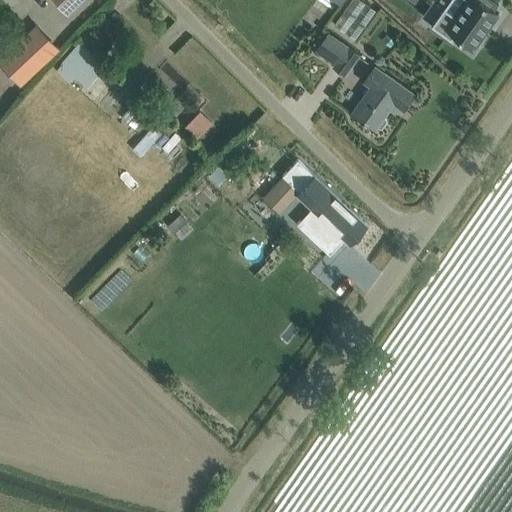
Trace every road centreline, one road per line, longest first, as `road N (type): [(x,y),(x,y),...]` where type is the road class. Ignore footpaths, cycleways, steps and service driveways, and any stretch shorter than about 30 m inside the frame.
road 1 (unclassified): [(414,243),(171,0)]
road 2 (unclassified): [(231,511),(414,243)]
road 3 (unclassified): [(414,243),(511,106)]
